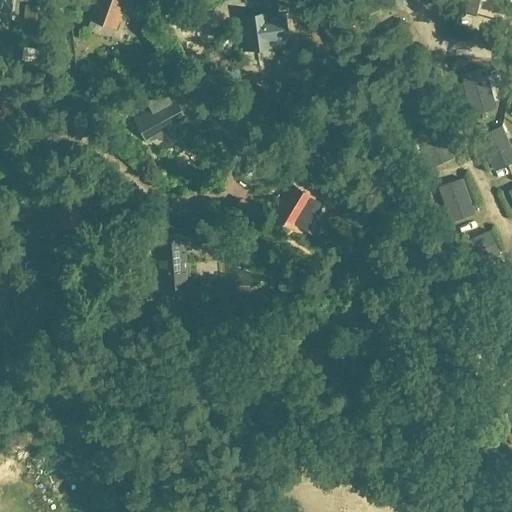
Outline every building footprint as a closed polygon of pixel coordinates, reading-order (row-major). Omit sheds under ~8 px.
[(0,0),(0,21),(10,22),(11,0),(0,0)] [(122,3),(115,0),(92,0),(85,23),(111,34),(122,3)] [(267,20),(266,17),(240,20),(243,53),(270,50),(269,46),(286,45),(283,18),(267,20)] [(460,76),(471,115),(495,108),(485,69),(460,76)] [(407,115),(435,95),(420,75),(392,95),(407,115)] [(146,142),(146,143),(186,121),(185,121),(180,111),(187,107),(177,87),(148,103),(152,110),(133,120),(134,121),(136,120),(147,141),(146,142)] [(430,170),(453,159),(438,126),(415,137),(430,170)] [(479,137),(493,170),(511,161),(511,149),(502,127),(479,137)] [(451,223),(474,215),(462,181),(438,189),(451,223)] [(289,188),(288,187),(268,218),(290,232),(293,228),(299,233),(316,207),(310,203),(310,202),(310,201),(309,202),(289,189),(289,188)] [(89,202),(64,189),(48,218),(74,232),(89,202)] [(499,254),(489,231),(458,246),(468,269),(499,254)] [(155,240),(155,254),(156,293),(184,292),(183,239),(155,240)] [(511,307),(511,283),(510,280),(480,296),(491,318),(511,307)] [(52,304),(56,299),(33,285),(32,287),(27,283),(11,310),(12,310),(11,313),(12,316),(14,318),(37,331),(39,328),(47,314),(50,315),(56,306),(52,304)] [(511,370),(511,342),(499,348),(510,371),(511,370)]
